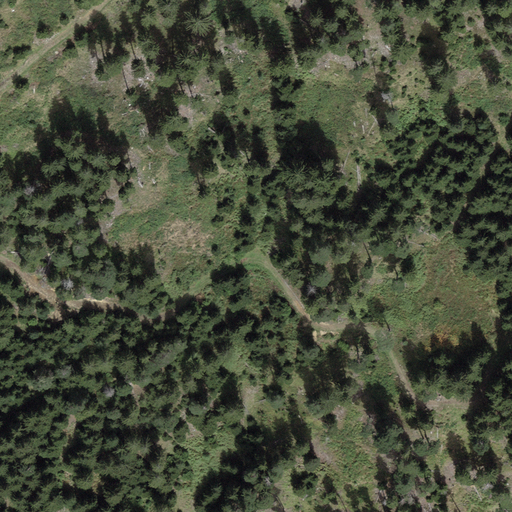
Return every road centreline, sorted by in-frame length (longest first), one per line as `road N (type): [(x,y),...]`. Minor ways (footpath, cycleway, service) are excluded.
road 1 (track): [(0,260),(80,305),(124,308),(152,320),(171,315),(234,265),(268,266),(314,323),(378,334),(417,400),(430,405),(469,404),(511,341)]
road 2 (track): [(103,0),(0,87)]
